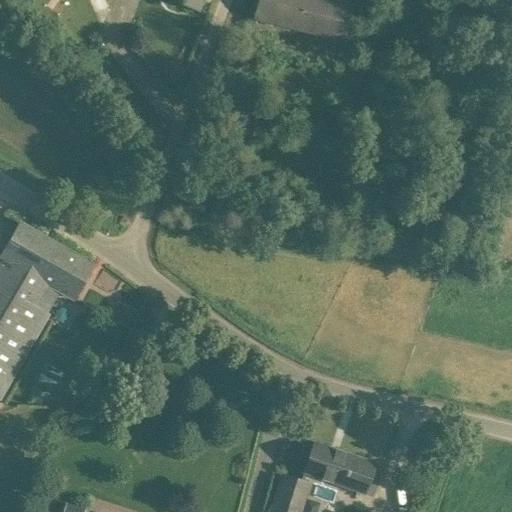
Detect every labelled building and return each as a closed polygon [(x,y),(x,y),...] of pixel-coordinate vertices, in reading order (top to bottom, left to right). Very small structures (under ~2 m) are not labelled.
[(172,0),(199,11),(199,10),(199,9),(202,0),(172,0)] [(258,0),(253,19),(342,42),(352,3),(341,0),(258,0)] [(47,310),(59,290),(74,298),(93,265),(19,224),(0,256),(0,255),(0,399),(1,400),(51,312),(47,310)] [(135,330),(135,338),(145,339),(145,330),(135,330)] [(304,471),(365,490),(374,464),(314,443),(304,471)] [(270,511),(301,511),(310,483),(282,475),(270,511)] [(84,511),(86,509),(66,503),(62,511),(84,511)]
